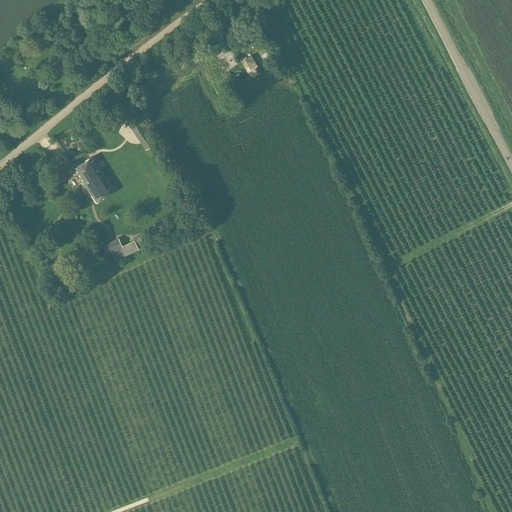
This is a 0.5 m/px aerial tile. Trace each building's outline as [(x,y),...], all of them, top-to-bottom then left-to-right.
[(241,28),(250,43),(262,35),(253,20),(241,28)] [(222,47),(212,54),(226,73),(238,65),(234,58),(236,57),(230,49),(226,52),(222,47)] [(136,122),(130,126),(146,149),(151,146),(136,122)] [(75,168),(84,182),(82,183),(90,196),(92,194),(97,201),(115,190),(102,170),(100,171),(91,157),(75,168)] [(15,199),(18,193),(10,190),(8,196),(15,199)] [(118,237),(103,245),(108,255),(113,253),(116,260),(139,249),(138,247),(144,244),(140,235),(133,239),(134,240),(122,245),(118,237)]
